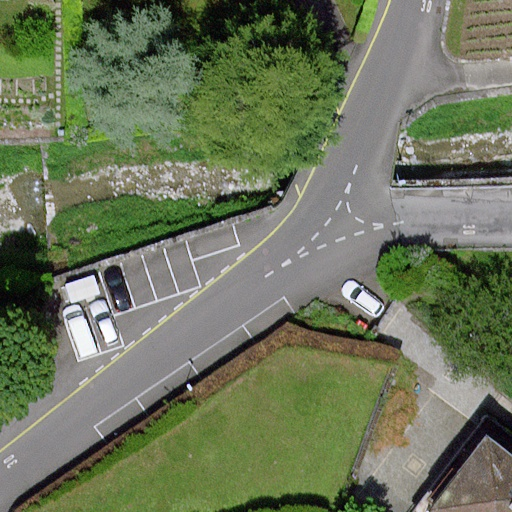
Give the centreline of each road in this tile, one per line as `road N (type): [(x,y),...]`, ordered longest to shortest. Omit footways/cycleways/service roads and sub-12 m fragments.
road 1 (residential): [(335,212),(277,270),(0,479)]
road 2 (residential): [(415,0),(335,212)]
road 3 (residential): [(335,212),(379,223),(511,218)]
